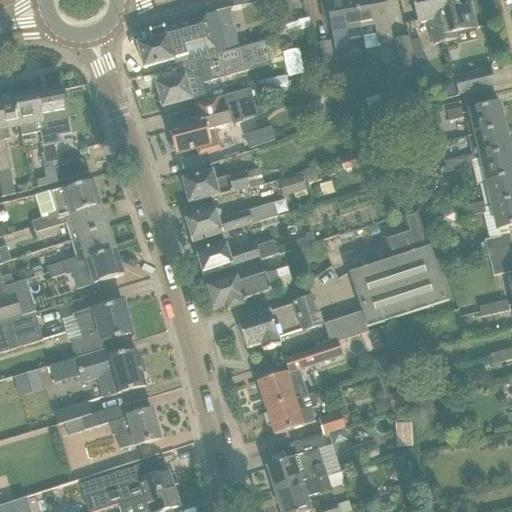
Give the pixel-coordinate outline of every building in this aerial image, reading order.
[(364,52),(365,51),(355,0),(335,0),(327,2),(336,54),(347,52),(345,43),(362,40),(364,52)] [(392,43),(386,11),(384,0),(355,0),(365,51),(378,49),(378,44),(392,43)] [(433,46),(445,43),(434,0),(411,0),(417,25),(427,22),(433,46)] [(457,0),(434,0),(445,43),(457,40),(456,34),(477,29),(471,6),(459,9),(457,0)] [(223,37),(216,14),(216,13),(149,32),(152,42),(137,45),(144,69),(174,61),(176,67),(239,50),(235,34),(223,37)] [(411,43),(409,43),(408,37),(393,40),(400,70),(414,67),(415,71),(418,70),(411,43)] [(281,50),(284,49),(281,38),(239,50),(176,67),(179,79),(155,85),(162,110),(205,97),(201,85),(284,62),(281,50)] [(418,70),(425,69),(419,41),(411,43),(418,70)] [(323,80),(336,77),(330,43),(317,45),(323,80)] [(458,96),(494,87),(490,70),(454,78),(458,96)] [(45,133),(38,134),(42,155),(54,152),(53,145),(59,143),(58,136),(70,134),(67,120),(68,119),(62,89),(38,93),(45,133)] [(213,131),(257,118),(250,91),(193,106),(198,123),(169,131),(176,155),(197,150),(198,155),(218,150),(213,131)] [(37,134),(45,133),(38,93),(14,98),(22,137),(37,134)] [(379,97),(364,102),(368,113),(382,108),(379,97)] [(20,137),(22,137),(14,98),(0,100),(0,141),(4,141),(8,141),(7,132),(19,130),(20,137)] [(498,106),(499,106),(499,105),(473,111),(477,134),(477,135),(503,129),(498,106)] [(463,119),(461,110),(447,113),(449,123),(463,119)] [(300,151),(345,139),(342,129),(311,138),(310,135),(296,139),(300,151)] [(473,161),(480,159),(509,152),(503,129),(477,135),(477,134),(467,136),(472,158),(473,161)] [(0,172),(9,171),(4,141),(0,141),(0,172)] [(378,160),(388,157),(386,148),(339,163),(342,173),(378,162),(378,160)] [(56,163),(56,161),(54,152),(42,155),(39,156),(44,180),(35,183),(37,189),(58,183),(54,170),(52,164),(56,163)] [(486,183),(511,176),(511,166),(509,152),(480,159),(486,183)] [(474,167),(473,161),(472,158),(458,161),(460,170),(474,167)] [(445,173),(460,170),(458,161),(443,164),(445,173)] [(58,183),(85,175),(81,162),(54,170),(58,183)] [(0,191),(1,199),(13,197),(9,171),(0,172),(0,191)] [(245,175),(216,183),(213,173),(182,181),(189,204),(249,188),(245,175)] [(492,207),(511,201),(511,176),(486,183),(492,207)] [(294,202),(306,199),(300,177),(279,182),(283,198),(293,195),(294,202)] [(317,199),(335,193),(331,182),(314,188),(317,199)] [(63,218),(100,206),(93,183),(67,191),(66,187),(36,197),(42,219),(48,217),(53,230),(66,226),(63,218)] [(511,201),(492,207),(498,230),(511,226),(511,201)] [(204,212),(185,218),(193,243),(212,237),(260,223),(276,218),(272,205),(230,219),(218,222),(215,211),(214,209),(204,212)] [(469,218),(483,215),(480,205),(467,208),(469,218)] [(70,241),(108,228),(100,206),(63,218),(66,226),(70,241)] [(456,221),(469,218),(467,208),(454,211),(456,221)] [(408,231),(385,238),(393,261),(431,248),(418,211),(403,216),(408,231)] [(35,235),(53,230),(48,217),(42,219),(31,223),(35,235)] [(79,263),(115,252),(108,228),(70,241),(75,259),(78,258),(79,263)] [(488,253),(511,248),(511,246),(510,238),(486,242),(488,253)] [(225,243),(215,246),(195,252),(204,278),(260,259),(261,261),(277,256),(273,242),(229,255),(225,243)] [(0,263),(0,265),(10,262),(5,248),(0,249),(0,263)] [(490,265),(511,260),(511,248),(488,253),(490,265)] [(368,328),(449,302),(432,249),(385,265),(351,276),(368,328)] [(351,276),(385,265),(380,251),(346,262),(351,276)] [(75,259),(62,264),(65,274),(73,272),(79,290),(84,289),(123,276),(115,252),(80,263),(77,264),(75,259)] [(492,277),(511,272),(511,260),(490,265),(492,277)] [(50,279),(65,274),(62,264),(47,268),(50,279)] [(266,280),(239,288),(235,276),(206,286),(214,311),(224,308),(225,312),(242,306),(241,303),(271,293),(266,280)] [(0,323),(21,317),(14,294),(7,296),(8,297),(0,299),(0,323)] [(304,332),(321,327),(312,299),(238,323),(247,350),(261,346),(263,352),(280,346),(278,339),(303,330),(304,332)] [(79,343),(70,345),(74,361),(105,351),(103,343),(116,340),(120,339),(120,338),(131,335),(123,303),(103,309),(73,317),(79,343)] [(494,316),(507,313),(505,303),(491,306),(494,316)] [(480,320),(494,316),(491,306),(477,309),(480,320)] [(0,355),(41,343),(33,314),(21,317),(0,323),(0,355)] [(299,371),(341,358),(337,343),(285,360),(290,373),(257,383),(266,409),(300,398),(300,399),(307,396),(299,371)] [(506,364),(511,362),(511,350),(503,353),(506,364)] [(124,354),(107,358),(105,351),(74,361),(75,361),(49,368),(53,384),(79,378),(81,386),(97,382),(101,399),(145,388),(136,352),(124,356),(124,354)] [(493,368),(506,364),(503,353),(490,356),(493,368)] [(38,371),(13,379),(18,396),(44,389),(38,371)] [(304,412),(300,399),(300,398),(266,409),(274,436),(303,427),(303,426),(315,422),(311,409),(304,412)] [(56,425),(91,415),(87,403),(53,414),(56,425)] [(123,420),(123,419),(119,407),(91,415),(56,425),(57,427),(62,425),(66,437),(123,420)] [(120,451),(160,440),(152,411),(123,419),(123,420),(126,419),(129,433),(116,436),(120,451)] [(344,430),(343,424),(339,414),(318,420),(323,436),(344,430)] [(414,422),(398,422),(399,447),(414,446),(414,422)] [(318,451),(326,448),(321,435),(293,444),(297,456),(292,458),(292,460),(267,468),(275,494),(327,478),(318,451)] [(157,461),(81,485),(85,500),(96,497),(101,511),(117,506),(133,501),(142,498),(142,497),(173,487),(177,486),(174,476),(170,477),(169,473),(161,475),(157,461)] [(327,478),(275,494),(280,511),(310,511),(307,499),(331,491),(331,490),(327,478)] [(411,480),(399,482),(400,486),(402,493),(413,491),(411,480)] [(119,511),(171,511),(171,510),(180,507),(173,487),(142,497),(142,498),(133,501),(117,506),(119,511)] [(17,511),(14,503),(0,507),(0,511),(17,511)]
